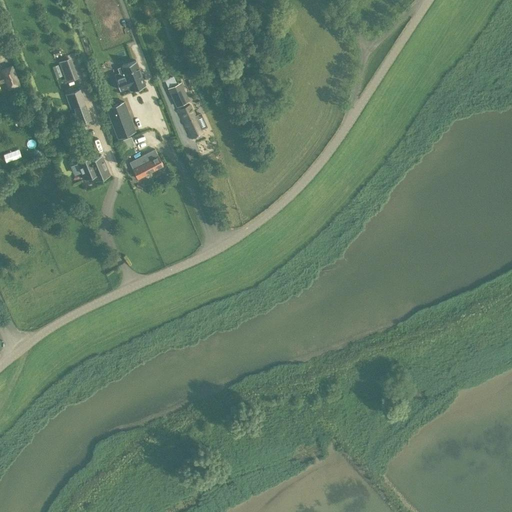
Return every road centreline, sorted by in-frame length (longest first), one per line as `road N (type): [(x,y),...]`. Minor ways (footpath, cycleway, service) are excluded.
road 1 (track): [(0,425),(21,413),(74,353),(235,282),(340,205),(472,0)]
road 2 (tertiary): [(0,369),(81,309),(255,225),(302,183),(351,121),(430,0)]
road 3 (unknown): [(138,284),(109,232),(119,170),(94,117)]
